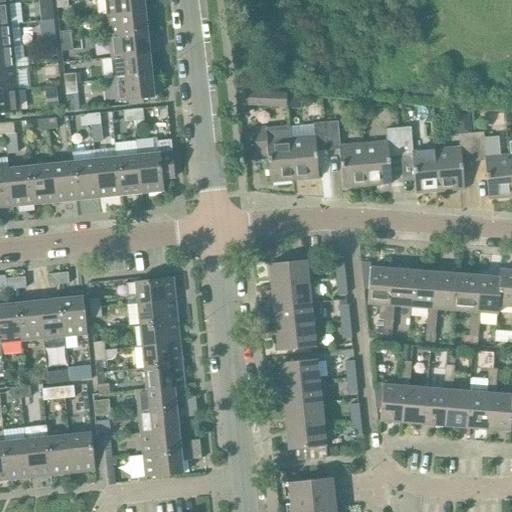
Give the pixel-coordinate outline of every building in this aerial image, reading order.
[(67,0),(56,0),(57,9),(68,7),(67,0)] [(106,0),(108,16),(146,12),(144,0),(106,0)] [(9,4),(0,5),(0,26),(11,26),(11,25),(18,24),(23,24),(21,3),(16,4),(9,5),(9,4)] [(110,37),(148,33),(146,12),(108,16),(110,37)] [(56,43),(54,21),(41,22),(43,44),(56,43)] [(11,26),(0,26),(0,48),(13,47),(11,26)] [(60,42),(71,41),(70,32),(60,33),(60,42)] [(113,59),(151,55),(148,33),(110,37),(113,59)] [(71,41),(60,42),(61,51),(72,50),(71,41)] [(13,47),(0,48),(0,70),(15,69),(13,47)] [(115,80),(153,76),(151,55),(113,59),(115,80)] [(0,91),(18,90),(15,69),(0,70),(0,91)] [(65,85),(76,84),(75,74),(64,76),(65,85)] [(153,76),(115,80),(117,102),(155,98),(153,76)] [(76,84),(65,85),(66,95),(77,93),(76,84)] [(18,90),(0,91),(0,114),(20,112),(18,90)] [(278,94),(235,92),(235,93),(237,109),(245,108),(245,105),(286,108),(286,94),(278,94)] [(132,111),(134,121),(144,120),(142,110),(132,111)] [(134,121),(132,111),(123,112),(124,122),(134,121)] [(89,115),(91,126),(101,125),(100,114),(89,115)] [(91,126),(89,115),(80,116),(82,127),(91,126)] [(47,119),(48,130),(58,129),(56,118),(47,119)] [(37,121),(38,131),(48,130),(47,119),(37,121)] [(339,149),(342,188),(367,186),(363,144),(340,146),(338,121),(325,123),(328,150),(339,149)] [(3,124),(4,135),(14,134),(13,123),(3,124)] [(290,138),(294,180),(319,178),(316,151),(328,150),(325,123),(313,124),(314,136),(290,138)] [(267,156),(270,182),(294,180),(290,138),(289,126),(253,129),(256,157),(267,156)] [(412,155),(415,194),(440,191),(436,150),(412,152),(410,127),(398,128),(400,156),(412,155)] [(363,144),(367,186),(391,184),(389,157),(400,156),(398,128),(386,129),(387,142),(363,144)] [(484,161),(488,199),(511,197),(511,192),(509,155),(500,156),(498,137),(483,139),(483,133),(471,134),(473,162),(484,161)] [(436,150),(440,191),(464,189),(462,163),(473,162),(471,134),(458,135),(459,148),(436,150)] [(137,156),(141,194),(164,191),(163,180),(175,179),(171,141),(157,142),(157,139),(136,141),(138,156),(137,156)] [(106,150),(93,151),(98,198),(119,196),(115,158),(107,159),(106,150)] [(98,198),(93,151),(71,153),(72,163),(76,200),(98,198)] [(115,158),(119,196),(141,194),(137,156),(115,158)] [(51,165),(55,202),(76,200),(72,163),(51,165)] [(30,167),(34,205),(55,202),(51,165),(30,167)] [(8,169),(11,207),(34,205),(30,167),(8,169)] [(0,208),(11,207),(8,169),(0,170),(0,208)] [(269,264),(271,286),(308,283),(306,260),(269,264)] [(334,263),(336,280),(346,279),(344,262),(334,263)] [(379,317),(384,317),(393,318),(394,306),(389,305),(392,269),(370,268),(368,304),(380,305),(379,317)] [(394,306),(411,307),(414,271),(392,269),(389,305),(394,306)] [(480,313),(497,314),(500,270),(500,278),(478,276),(475,312),(480,312),(480,313)] [(511,270),(500,270),(497,314),(498,314),(499,306),(511,306),(511,270)] [(427,321),(436,321),(437,309),(432,309),(435,273),(414,271),(411,307),(428,309),(427,321)] [(58,274),(59,285),(69,284),(68,273),(58,274)] [(437,309),(454,311),(457,275),(435,273),(432,309),(437,309)] [(59,285),(58,274),(49,275),(50,286),(59,285)] [(470,324),(479,324),(480,312),(475,312),(478,276),(457,275),(454,311),(471,312),(470,324)] [(15,278),(16,290),(26,289),(25,277),(15,278)] [(138,303),(176,299),(174,277),(135,281),(138,303)] [(6,279),(7,291),(16,290),(15,278),(6,279)] [(338,296),(347,295),(346,279),(336,280),(338,296)] [(271,286),(274,308),(310,304),(308,283),(271,286)] [(60,299),(64,337),(87,335),(83,297),(60,299)] [(39,302),(43,339),(64,337),(60,299),(39,302)] [(89,309),(100,308),(99,299),(88,300),(89,309)] [(176,299),(138,303),(140,325),(179,321),(176,299)] [(18,304),(21,341),(43,339),(39,302),(18,304)] [(0,305),(0,343),(21,341),(18,304),(0,305)] [(274,308),(276,329),(313,325),(310,304),(274,308)] [(339,306),(340,323),(350,322),(348,305),(339,306)] [(100,308),(89,309),(90,319),(101,318),(100,308)] [(383,330),(392,331),(393,318),(384,317),(383,330)] [(142,347),(181,342),(179,321),(140,325),(142,347)] [(426,333),(435,334),(436,321),(427,321),(426,333)] [(352,338),(350,322),(340,323),(342,340),(352,338)] [(469,337),(478,337),(479,325),(479,324),(470,324),(469,337)] [(278,351),(315,347),(313,325),(276,329),(278,351)] [(94,352),(105,351),(104,342),(93,343),(94,352)] [(145,367),(183,363),(181,342),(142,347),(145,367)] [(105,351),(94,352),(95,362),(106,361),(105,351)] [(279,363),(282,386),(319,381),(316,359),(279,363)] [(344,362),(346,378),(356,377),(354,361),(344,362)] [(403,362),(402,374),(410,375),(411,363),(403,362)] [(136,389),(136,390),(186,385),(183,363),(145,367),(147,388),(136,389)] [(446,365),(445,378),(453,378),(454,366),(446,365)] [(92,380),(90,367),(67,369),(68,370),(69,382),(92,380)] [(489,369),(488,381),(497,382),(497,369),(489,369)] [(68,370),(47,372),(48,374),(48,378),(48,384),(69,382),(68,370)] [(402,423),(424,424),(427,389),(409,387),(410,375),(402,374),(400,386),(405,387),(402,423)] [(348,395),(358,395),(356,377),(346,378),(348,395)] [(445,426),(466,428),(469,392),(452,391),(453,378),(445,378),(444,390),(448,390),(445,426)] [(487,393),(488,381),(470,380),(469,392),(466,428),(488,430),(491,394),(487,393)] [(282,386),(284,407),(321,403),(319,381),(282,386)] [(510,431),(511,423),(510,423),(511,397),(511,395),(496,394),(497,382),(488,381),(487,393),(491,394),(488,430),(509,431),(510,431)] [(109,384),(97,386),(98,396),(110,394),(109,384)] [(136,390),(138,412),(176,408),(174,388),(186,386),(186,385),(136,390)] [(380,421),(402,423),(405,387),(400,386),(383,385),(380,421)] [(64,387),(65,399),(74,398),(73,386),(64,387)] [(20,388),(21,398),(31,397),(30,387),(20,388)] [(65,399),(64,387),(42,390),(43,402),(65,399)] [(21,398),(20,388),(10,389),(11,399),(21,398)] [(424,424),(445,426),(448,390),(444,390),(427,389),(424,424)] [(185,407),(196,406),(195,397),(184,398),(185,407)] [(284,407),(286,428),(323,424),(321,403),(284,407)] [(349,405),(351,421),(360,420),(359,404),(349,405)] [(196,406),(185,407),(186,418),(198,416),(196,406)] [(141,433),(178,429),(176,408),(138,412),(141,433)] [(353,438),(362,438),(360,420),(351,421),(353,438)] [(109,423),(96,425),(97,437),(110,436),(109,423)] [(321,424),(287,428),(289,450),(293,450),(294,461),(327,457),(326,446),(323,424),(321,424)] [(143,454),(181,450),(178,429),(141,433),(143,454)] [(69,435),(72,473),(96,470),(92,433),(69,435)] [(47,438),(51,475),(72,473),(69,435),(47,438)] [(25,440),(29,477),(51,475),(47,438),(25,440)] [(96,439),(99,459),(112,457),(110,438),(96,439)] [(4,442),(8,480),(29,477),(25,440),(4,442)] [(189,449),(201,448),(200,440),(188,441),(189,449)] [(143,454),(145,478),(183,473),(182,462),(190,461),(202,459),(201,448),(189,449),(189,451),(181,452),(181,450),(143,454)] [(99,459),(102,486),(116,485),(112,457),(99,459)] [(330,511),(327,478),(289,482),(291,511),(330,511)]
